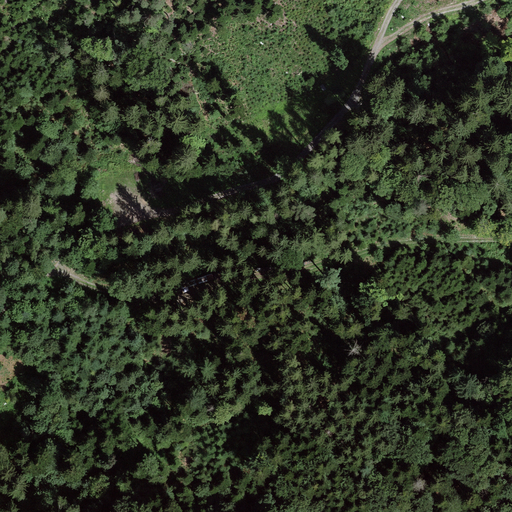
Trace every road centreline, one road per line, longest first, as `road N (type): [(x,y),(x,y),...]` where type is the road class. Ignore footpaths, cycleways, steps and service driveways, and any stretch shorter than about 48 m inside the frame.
road 1 (track): [(0,308),(41,265),(138,219),(295,170),(343,126),(400,0)]
road 2 (track): [(41,265),(139,304),(253,270),(511,235)]
